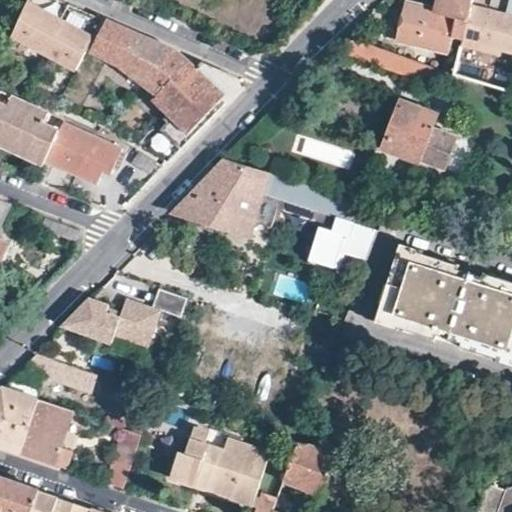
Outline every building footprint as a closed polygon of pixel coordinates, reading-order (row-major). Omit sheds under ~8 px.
[(67,4),(58,0),(27,0),(11,39),(81,68),(102,19),(67,4)] [(439,0),(437,11),(428,10),(428,6),(407,2),(398,39),(446,51),(451,32),(463,34),(470,0),(439,0)] [(511,0),(470,0),(463,34),(461,42),(461,43),(491,52),(493,46),(511,53),(511,0)] [(136,33),(107,21),(92,57),(120,69),(123,67),(140,82),(162,103),(151,115),(180,145),(197,128),(240,86),(239,77),(233,74),(216,67),(202,62),(196,69),(186,59),(180,52),(166,46),(136,33)] [(442,68),(347,36),(341,49),(340,54),(425,82),(429,74),(446,80),(449,70),(442,68)] [(449,71),(455,72),(457,62),(445,59),(442,68),(449,70),(449,71)] [(162,103),(140,82),(128,94),(151,115),(162,103)] [(61,115),(0,91),(0,145),(43,163),(58,123),(59,119),(61,115)] [(438,116),(402,102),(386,149),(421,162),(423,159),(446,168),(458,137),(444,132),(442,128),(434,125),(438,116)] [(118,147),(58,123),(43,163),(95,183),(100,168),(109,170),(112,162),(118,147)] [(131,150),(118,146),(118,147),(112,162),(109,170),(122,175),(131,150)] [(156,159),(136,151),(129,161),(147,172),(156,159)] [(271,173),(274,161),(258,156),(255,167),(268,172),(271,173)] [(224,158),(172,212),(247,236),(263,187),(268,172),(255,167),(224,158)] [(327,208),(332,192),(271,173),(268,172),(263,187),(327,208)] [(0,199),(0,269),(11,242),(0,237),(0,227),(10,203),(0,199)] [(42,227),(80,240),(81,229),(47,216),(42,227)] [(344,271),(347,257),(372,262),(379,227),(337,219),(335,230),(320,227),(313,265),(344,271)] [(511,279),(404,245),(380,318),(511,361),(511,279)] [(150,345),(161,309),(180,316),(187,297),(156,287),(150,306),(124,298),(120,312),(118,316),(105,312),(107,307),(108,305),(88,298),(62,324),(115,342),(117,334),(150,345)] [(118,316),(120,312),(107,307),(105,312),(118,316)] [(95,371),(35,352),(24,363),(57,374),(56,376),(79,384),(80,382),(91,386),(92,383),(95,371)] [(109,389),(113,377),(95,371),(92,383),(109,389)] [(39,398),(1,386),(0,387),(0,445),(22,453),(39,398)] [(39,399),(22,453),(65,467),(68,455),(58,451),(72,410),(39,399)] [(177,448),(169,475),(193,484),(197,473),(208,478),(206,488),(251,503),(269,451),(227,437),(223,447),(206,441),(208,430),(193,426),(184,451),(177,448)] [(142,434),(124,428),(107,482),(125,487),(142,434)] [(170,445),(142,435),(138,449),(166,458),(170,445)] [(339,456),(299,441),(286,477),(327,493),(339,456)] [(193,484),(206,488),(208,478),(197,473),(193,484)] [(0,511),(30,511),(39,490),(5,478),(0,476),(0,511)] [(511,511),(511,484),(500,490),(492,511),(511,511)] [(51,511),(56,496),(39,490),(30,511),(51,511)] [(88,511),(90,507),(78,503),(56,496),(51,511),(88,511)] [(272,511),(274,509),(259,503),(255,511),(272,511)]
